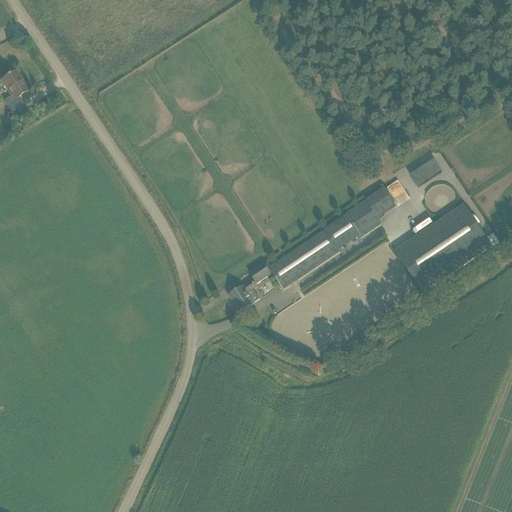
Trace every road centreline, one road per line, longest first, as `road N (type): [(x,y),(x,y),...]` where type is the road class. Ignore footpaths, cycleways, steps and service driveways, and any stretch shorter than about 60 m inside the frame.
road 1 (unclassified): [(125,511),(179,388),(183,284),(173,255),(3,0)]
road 2 (track): [(222,329),(317,383),(511,262)]
